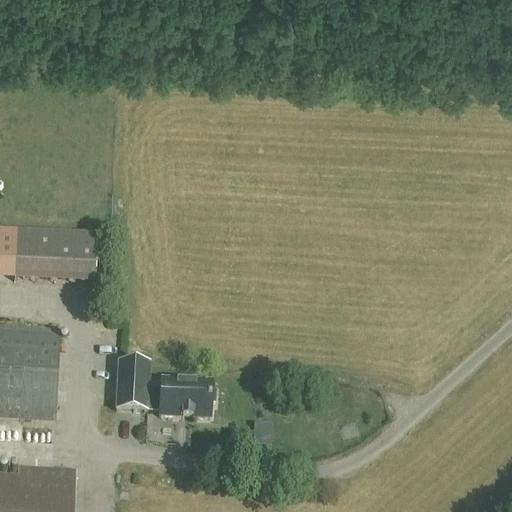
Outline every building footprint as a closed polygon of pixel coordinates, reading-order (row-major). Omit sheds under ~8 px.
[(15,226),(15,276),(91,277),(91,226),(15,226)] [(0,419),(55,422),(59,332),(0,328),(0,419)] [(211,392),(212,386),(161,383),(160,391),(148,390),(150,365),(118,363),(115,411),(147,413),(147,409),(159,410),(159,418),(210,421),(210,406),(215,406),(216,392),(211,392)] [(0,436),(8,433),(4,423),(0,424),(0,436)] [(0,477),(0,511),(73,511),(76,473),(18,470),(17,479),(0,477)]
